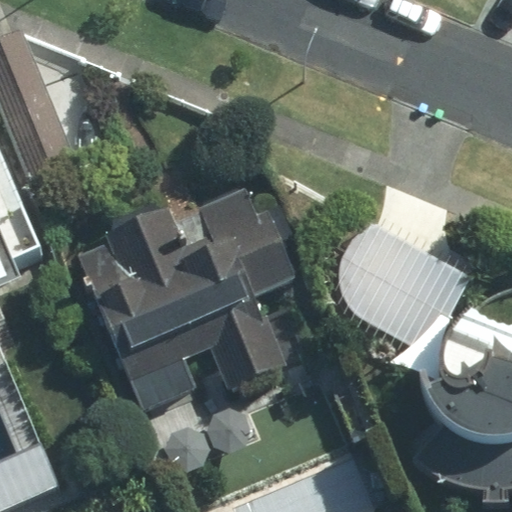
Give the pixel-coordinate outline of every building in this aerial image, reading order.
[(75,163),(19,35),(0,43),(0,114),(30,183),(75,163)] [(284,366),(258,300),(299,284),(265,196),(172,232),(166,216),(110,237),(115,250),(80,264),(138,413),(193,392),(171,336),(200,324),(225,388),(284,366)] [(0,301),(16,295),(0,258),(0,301)] [(421,361),(412,467),(446,488),(495,498),(511,494),(511,334),(503,334),(478,325),(421,361)] [(385,511),(389,511),(367,452),(243,500),(247,511),(385,511)]
